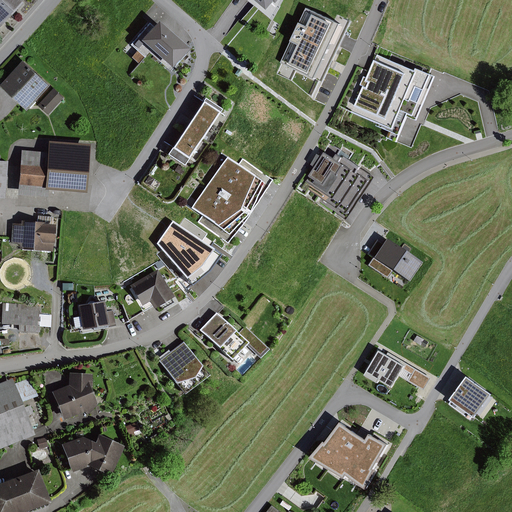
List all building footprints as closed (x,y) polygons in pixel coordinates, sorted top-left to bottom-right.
[(0,0),(0,28),(24,3),(22,2),(24,0),(23,0),(0,0)] [(256,0),(269,10),(277,2),(279,4),(282,0),(256,0)] [(338,24),(304,8),(278,62),(312,78),(338,24)] [(170,71),(190,49),(160,22),(155,28),(150,24),(131,45),(137,51),(132,58),(139,64),(149,52),(170,71)] [(418,70),(379,54),(371,71),(359,66),(342,106),(381,122),(380,125),(392,130),(389,138),(400,143),(411,117),(419,121),(438,76),(419,68),(418,70)] [(54,86),(26,61),(3,86),(30,111),(54,86)] [(65,98),(55,88),(39,106),(50,115),(65,98)] [(185,166),(223,109),(206,98),(168,155),(185,166)] [(49,153),(22,151),(18,195),(48,197),(49,190),(87,193),(91,145),(50,142),(49,153)] [(337,158),(327,152),(324,157),(320,154),(313,165),(317,168),(303,188),(309,192),(310,190),(320,196),(317,200),(348,220),(375,178),(362,169),(363,167),(346,156),(345,158),(340,154),(337,158)] [(265,183),(228,157),(191,208),(230,235),(251,213),(265,183)] [(0,160),(0,198),(5,199),(8,162),(0,160)] [(185,170),(179,166),(175,171),(181,175),(185,170)] [(151,186),(155,179),(150,176),(145,182),(151,186)] [(54,253),(56,225),(53,225),(54,217),(39,216),(38,222),(22,221),(21,224),(13,223),(12,244),(20,244),(19,250),(54,253)] [(222,255),(173,222),(157,243),(192,286),(210,272),(222,255)] [(427,261),(390,235),(375,256),(412,282),(427,261)] [(142,306),(150,301),(155,309),(175,297),(158,269),(130,286),(142,306)] [(107,311),(105,301),(79,306),(83,330),(94,328),(94,330),(116,326),(113,310),(107,311)] [(40,333),(41,305),(0,302),(0,324),(19,325),(19,332),(40,333)] [(238,333),(217,313),(200,331),(232,361),(247,346),(261,359),(270,350),(245,326),(238,333)] [(203,366),(184,341),(171,352),(169,350),(159,358),(161,360),(159,361),(177,384),(196,378),(203,366)] [(408,363),(382,347),(367,371),(393,387),(408,363)] [(93,387),(94,374),(70,373),(70,385),(53,392),(65,420),(85,412),(88,415),(98,404),(91,387),(93,387)] [(15,383),(13,378),(11,379),(9,374),(0,377),(0,450),(36,436),(28,416),(33,414),(30,406),(25,408),(22,402),(38,396),(31,377),(15,383)] [(495,395),(471,377),(450,405),(471,421),(474,416),(477,418),(495,395)] [(160,408),(147,415),(154,427),(167,420),(160,408)] [(350,473),(369,487),(379,467),(377,467),(391,443),(373,431),(369,437),(344,419),(329,440),(327,439),(313,456),(348,476),(350,473)] [(141,434),(137,423),(125,427),(129,438),(141,434)] [(125,446),(99,434),(95,443),(89,467),(111,477),(125,446)] [(159,438),(156,434),(149,437),(152,442),(159,438)] [(83,437),(62,445),(72,473),(89,467),(95,443),(83,437)] [(46,438),(37,440),(39,449),(48,447),(46,438)] [(0,511),(26,511),(52,503),(39,469),(0,483),(0,511)]
